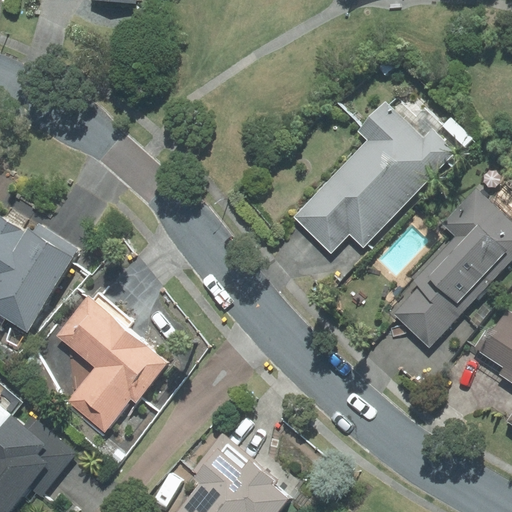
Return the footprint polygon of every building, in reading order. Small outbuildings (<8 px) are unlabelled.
[(443,134),(450,127),(431,108),(424,115),(410,101),(400,112),(390,103),(359,134),(369,143),(298,216),(337,254),(354,237),(367,250),(462,152),(443,134)] [(391,311),(433,351),(472,310),(466,304),(511,256),(511,217),(478,185),(445,219),(463,236),(391,311)] [(0,314),(35,336),(86,250),(39,222),(34,230),(0,209),(0,314)] [(99,369),(74,400),(113,433),(139,402),(145,407),(180,366),(135,329),(142,321),(104,289),(63,339),(99,369)] [(511,381),(511,314),(510,313),(485,353),(506,365),(500,375),(511,381)] [(68,472),(83,453),(37,415),(30,423),(19,414),(7,428),(0,421),(0,511),(15,511),(57,463),(68,472)] [(289,511),(299,502),(283,488),(287,484),(242,444),(180,511),(289,511)]
